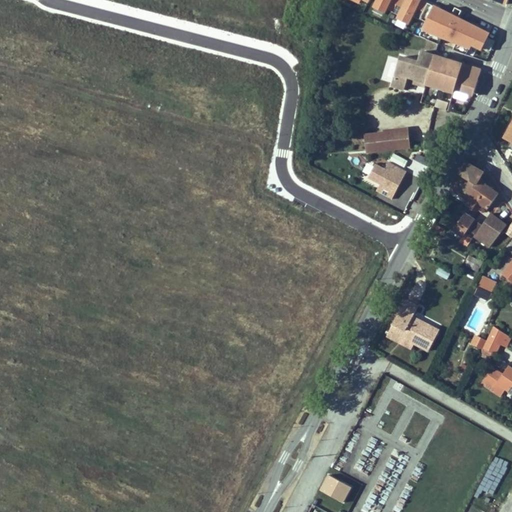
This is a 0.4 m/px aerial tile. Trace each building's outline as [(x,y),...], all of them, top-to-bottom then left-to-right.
[(419,21),(427,2),(421,0),(352,0),(371,8),(371,7),(398,19),(395,24),(409,29),(414,18),(419,21)] [(443,23),(453,28),(464,5),(454,0),(445,0),(436,19),(443,23)] [(422,18),(427,20),(433,6),(428,4),(422,18)] [(451,32),(453,28),(443,23),(441,26),(451,32)] [(461,27),(455,42),(483,54),(489,39),(461,27)] [(425,73),(434,46),(420,41),(415,52),(399,47),(388,76),(399,81),(405,66),(425,73)] [(425,73),(424,74),(452,85),(453,83),(470,88),(479,62),(434,46),(425,73)] [(436,108),(447,110),(448,102),(437,100),(436,108)] [(402,122),(360,125),(361,145),(402,142),(402,122)] [(382,185),(397,193),(413,166),(395,156),(391,163),(381,157),(374,171),(386,178),(382,185)] [(459,179),(453,190),(470,198),(479,188),(484,177),(468,168),(467,169),(459,179)] [(491,208),(497,197),(479,188),(470,198),(466,204),(463,206),(474,212),(480,202),(491,208)] [(466,204),(470,198),(453,190),(450,195),(466,204)] [(456,245),(464,249),(473,238),(466,233),(474,223),(465,216),(452,233),(460,240),(456,245)] [(505,229),(493,218),(491,216),(474,236),(488,249),(505,229)] [(511,259),(500,273),(511,283),(511,281),(511,259)] [(448,279),(451,272),(439,268),(436,275),(448,279)] [(489,302),(498,282),(483,276),(474,295),(489,302)] [(400,339),(401,337),(412,343),(425,351),(436,332),(409,317),(413,310),(415,306),(402,299),(385,330),(400,339)] [(499,333),(491,328),(486,339),(494,343),(499,333)] [(408,348),(412,343),(401,337),(400,339),(385,330),(383,334),(408,348)] [(494,343),(486,339),(480,350),(493,356),(498,345),(494,343)] [(478,388),(489,394),(493,387),(505,394),(511,398),(511,372),(504,368),(498,378),(488,371),(478,388)] [(349,487),(326,474),(317,489),(340,502),(349,487)]
